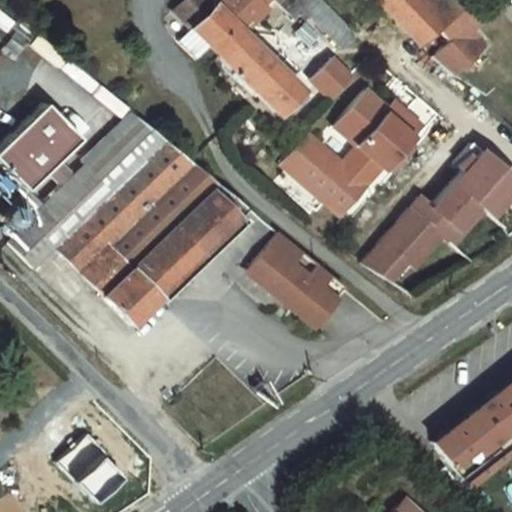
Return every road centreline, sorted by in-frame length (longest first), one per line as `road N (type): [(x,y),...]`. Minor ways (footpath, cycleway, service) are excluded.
road 1 (unknown): [(426,346),(239,183),(173,79),(149,3)]
road 2 (secondary): [(511,288),(233,475)]
road 3 (residential): [(212,487),(0,288)]
